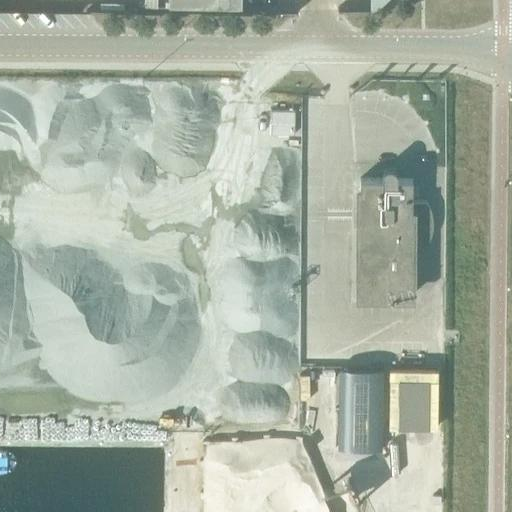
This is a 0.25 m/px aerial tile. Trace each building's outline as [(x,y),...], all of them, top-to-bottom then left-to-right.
[(373,0),(374,8),(382,0),(373,0)] [(400,0),(391,0),(392,8),(400,8),(400,0)] [(295,109),(270,109),(270,120),(270,133),(295,133),(295,109)] [(364,238),(363,284),(364,285),(364,287),(365,289),(367,289),(369,290),(380,291),(380,295),(410,295),(411,244),(425,244),(427,242),(427,241),(429,238),(430,235),(431,231),(432,228),(432,226),(432,223),(432,220),(432,217),(432,216),(431,213),(430,210),(429,207),(428,204),(425,201),(412,201),(412,178),(397,178),(397,173),(397,172),(396,171),(396,169),(395,168),(394,167),(392,166),(391,166),(389,166),(387,166),(385,167),(384,168),(383,169),(382,170),(382,171),(382,172),(382,174),(382,178),(359,178),(359,238),(364,238)] [(426,335),(375,335),(375,360),(426,360),(426,335)] [(391,367),(390,426),(440,427),(440,367),(391,367)]
